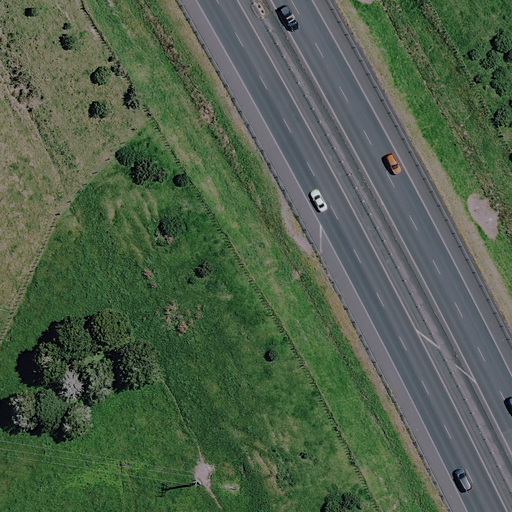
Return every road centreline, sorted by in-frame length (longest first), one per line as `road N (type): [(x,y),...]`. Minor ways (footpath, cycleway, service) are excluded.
road 1 (motorway): [(482,511),(363,274),(211,0)]
road 2 (motorway): [(298,0),(422,217),(511,400)]
